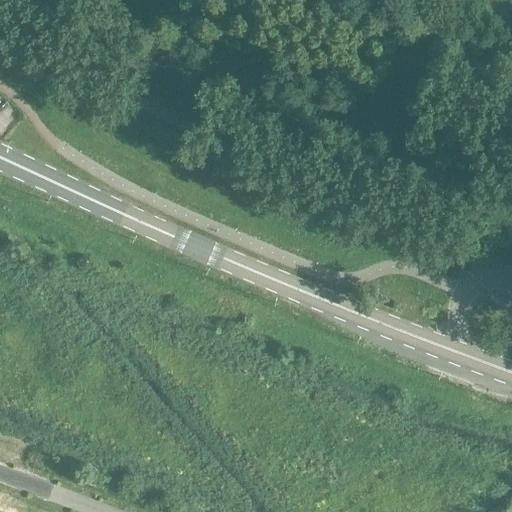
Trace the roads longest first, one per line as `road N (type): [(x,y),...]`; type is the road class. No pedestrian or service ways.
road 1 (secondary): [(465,356),(0,160)]
road 2 (unclassified): [(511,279),(483,278),(458,300),(465,356)]
